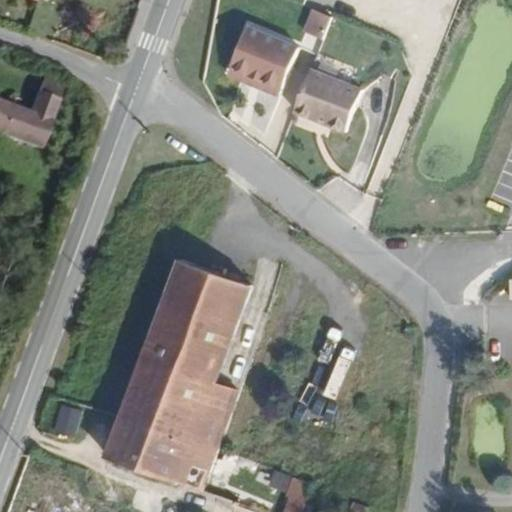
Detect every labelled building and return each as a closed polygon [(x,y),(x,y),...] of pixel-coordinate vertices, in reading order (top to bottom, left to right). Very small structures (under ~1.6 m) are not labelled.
[(315,8),(307,30),(326,37),(334,15),(315,8)] [(244,85),(296,105),(303,87),(318,50),(266,29),(244,85)] [(242,91),(293,111),(296,105),(244,85),(242,91)] [(339,140),(352,108),(303,87),(296,105),(293,111),(290,120),(309,128),(310,125),(321,129),(320,132),(339,140)] [(0,132),(39,148),(59,100),(37,91),(32,101),(14,93),(9,103),(0,98),(0,132)] [(195,504),(267,304),(172,267),(99,468),(195,504)] [(290,511),(298,493),(279,487),(268,511),(290,511)]
